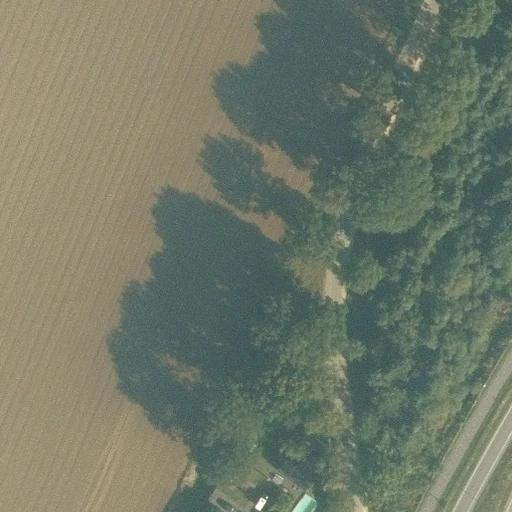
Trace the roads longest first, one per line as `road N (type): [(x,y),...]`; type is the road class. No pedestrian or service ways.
road 1 (unclassified): [(355,511),(331,293),(366,137),(424,0)]
road 2 (track): [(182,511),(250,366),(321,240),(342,227)]
